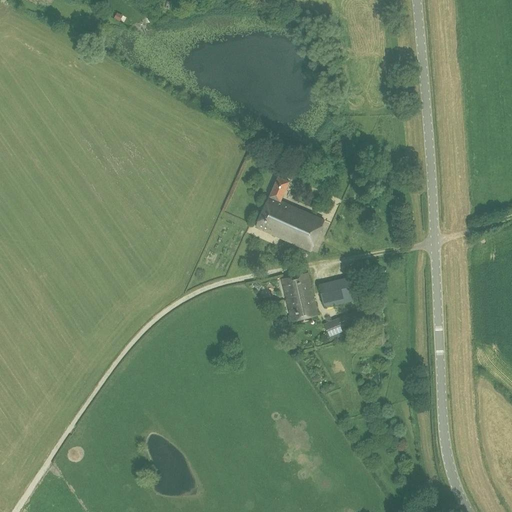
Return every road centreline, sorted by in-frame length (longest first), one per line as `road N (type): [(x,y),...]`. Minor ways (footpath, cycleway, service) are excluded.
road 1 (track): [(15,511),(119,360),(175,305),(218,284),(434,242)]
road 2 (tertiary): [(468,511),(443,428),(416,0)]
